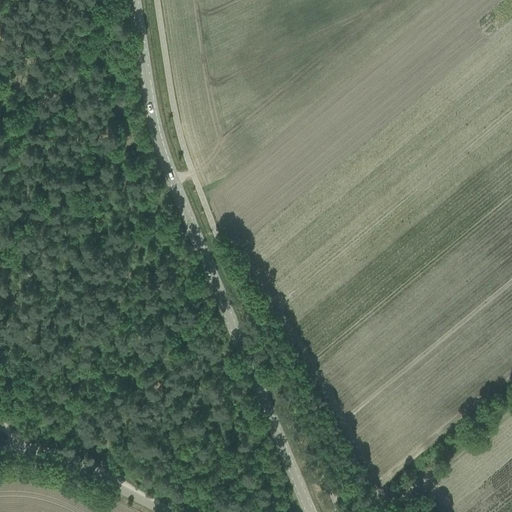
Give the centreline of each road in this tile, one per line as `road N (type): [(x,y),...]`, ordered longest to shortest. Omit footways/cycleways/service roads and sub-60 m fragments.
road 1 (tertiary): [(309,511),(165,163),(134,0)]
road 2 (unclassified): [(0,454),(52,459),(163,511)]
road 3 (track): [(391,475),(511,377)]
